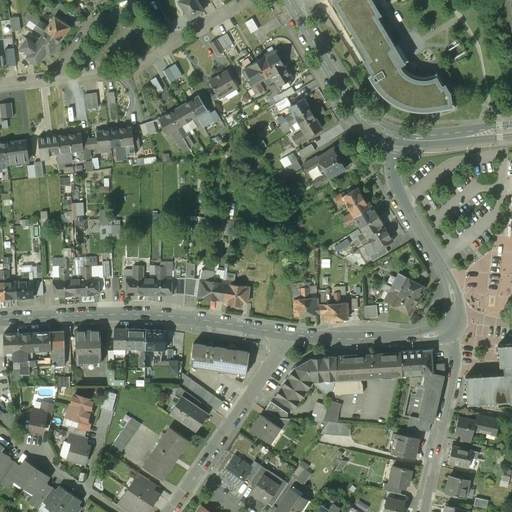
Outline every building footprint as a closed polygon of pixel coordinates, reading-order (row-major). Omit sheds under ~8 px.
[(195,0),(180,0),(179,1),(186,13),(184,15),(185,17),(188,16),(189,17),(188,18),(189,19),(190,18),(195,15),(196,15),(202,12),(201,11),(202,10),(195,0)] [(371,0),(330,0),(352,36),(349,38),(371,75),(367,77),(373,86),(384,98),(398,107),(415,112),(432,112),(454,108),(451,93),(448,93),(436,73),(427,77),(417,77),(408,73),(401,66),(405,64),(378,18),(381,16),(371,0)] [(69,9),(59,3),(55,9),(65,15),(69,9)] [(20,17),(11,19),(12,32),(22,31),(20,17)] [(58,20),(54,17),(48,27),(45,31),(60,41),(65,34),(64,34),(68,29),(61,22),(63,19),(59,17),(58,20)] [(257,29),(251,19),(244,23),(250,33),(257,29)] [(48,27),(39,21),(36,25),(45,31),(48,27)] [(45,31),(36,25),(33,29),(42,35),(45,31)] [(60,41),(45,31),(42,35),(36,44),(46,51),(50,54),(55,47),(56,48),(60,41)] [(227,33),(216,39),(222,50),(233,43),(227,33)] [(36,44),(27,38),(20,49),(23,51),(21,54),(37,65),(46,51),(36,44)] [(216,39),(209,44),(216,56),(223,52),(222,50),(216,39)] [(14,48),(5,49),(7,66),(16,65),(14,48)] [(274,51),(271,53),(271,54),(265,57),(264,57),(274,72),(277,70),(284,66),(278,56),(278,54),(277,52),(274,51)] [(264,57),(254,63),(264,78),(274,72),(264,57)] [(254,63),(248,66),(249,67),(245,70),(252,82),(249,84),(252,88),(256,86),(258,85),(256,82),(258,81),(264,78),(254,63)] [(182,76),(175,64),(168,68),(175,80),(182,76)] [(284,66),(277,70),(279,72),(272,76),(276,83),(278,86),(283,84),(288,81),(291,78),(284,66)] [(221,73),(215,76),(216,77),(209,82),(218,98),(237,87),(227,71),(222,74),(221,73)] [(154,75),(148,78),(153,88),(160,84),(154,75)] [(278,86),(274,89),(275,91),(277,93),(285,88),(283,84),(278,86)] [(291,87),(280,94),(283,99),(294,92),(291,87)] [(96,93),(84,94),(86,109),(98,107),(96,93)] [(198,95),(188,101),(197,116),(207,110),(198,95)] [(303,98),(288,107),(292,113),(295,117),(309,108),(303,98)] [(197,116),(188,101),(178,107),(187,122),(192,119),(197,116)] [(11,103),(0,104),(0,110),(1,118),(13,117),(11,103)] [(321,106),(311,112),(315,118),(325,112),(321,106)] [(178,107),(168,113),(177,128),(182,125),(187,122),(178,107)] [(309,108),(295,117),(297,121),(301,127),(315,118),(311,112),(309,108)] [(207,110),(197,116),(203,126),(203,128),(214,121),(207,110)] [(168,113),(158,119),(167,134),(173,130),(177,128),(168,113)] [(292,113),(284,118),(287,122),(295,117),(292,113)] [(197,116),(192,119),(198,129),(203,126),(197,116)] [(295,117),(287,122),(289,126),(297,121),(295,117)] [(315,118),(301,127),(303,131),(306,137),(307,138),(322,129),(315,118)] [(153,121),(145,123),(149,135),(156,132),(153,121)] [(149,135),(145,123),(139,125),(142,137),(149,135)] [(182,125),(177,128),(183,138),(188,135),(182,125)] [(131,127),(120,128),(122,145),(126,145),(133,144),(132,133),(131,127)] [(120,128),(108,130),(110,147),(116,146),(122,145),(120,128)] [(177,128),(173,130),(179,140),(183,138),(177,128)] [(108,130),(96,131),(97,137),(99,148),(110,147),(108,130)] [(303,131),(297,135),(300,140),(306,137),(303,131)] [(81,133),(69,134),(71,151),(83,150),(81,139),(81,133)] [(69,134),(58,136),(60,153),(71,151),(69,134)] [(58,136),(38,138),(41,159),(50,158),(49,155),(56,154),(56,153),(60,153),(58,136)] [(25,140),(4,142),(4,143),(6,159),(6,164),(27,161),(25,140)] [(313,143),(303,149),(306,155),(317,149),(313,143)] [(122,145),(116,146),(117,160),(127,158),(126,145),(122,145)] [(317,158),(319,162),(322,168),(339,158),(333,148),(326,153),(325,150),(322,152),(323,154),(317,158)] [(60,153),(56,153),(56,154),(57,163),(72,161),(71,151),(60,153)] [(99,155),(92,156),(93,170),(101,169),(99,155)] [(145,156),(145,157),(145,163),(156,162),(156,155),(145,156)] [(316,156),(303,164),(306,170),(319,162),(317,158),(316,156)] [(339,158),(322,168),(325,173),(328,178),(345,168),(339,158)] [(296,161),(283,168),(287,175),(300,167),(296,161)] [(42,162),(34,163),(35,177),(43,176),(42,162)] [(325,173),(312,180),(315,185),(328,178),(325,173)] [(356,187),(342,195),(345,200),(352,211),(349,213),(354,221),(357,220),(361,226),(378,216),(372,206),(371,207),(367,202),(365,203),(356,187)] [(340,192),(334,196),(338,203),(345,200),(342,195),(340,192)] [(74,200),(78,200),(78,198),(66,198),(66,212),(74,212),(74,200)] [(85,223),(85,202),(75,203),(75,223),(85,223)] [(90,217),(90,229),(102,229),(102,237),(113,237),(113,218),(110,218),(110,211),(101,211),(101,217),(90,217)] [(349,213),(342,217),(347,225),(354,221),(349,213)] [(198,217),(188,216),(188,225),(205,226),(206,217),(198,217)] [(378,216),(361,226),(364,233),(367,237),(383,228),(381,224),(382,223),(378,216)] [(383,228),(367,237),(369,240),(375,251),(384,246),(393,241),(384,227),(383,228)] [(364,233),(357,237),(361,244),(369,240),(367,237),(364,233)] [(335,244),(339,250),(352,242),(348,235),(335,244)] [(357,237),(352,240),(357,247),(361,244),(357,237)] [(384,246),(375,251),(368,255),(372,261),(388,252),(384,246)] [(63,258),(54,258),(55,265),(58,265),(58,268),(63,267),(63,261),(63,258)] [(131,261),(124,260),(124,278),(126,278),(126,277),(133,278),(133,266),(133,261),(131,261)] [(172,261),(160,261),(160,266),(160,267),(160,278),(172,278),(172,261)] [(194,264),(186,263),(185,278),(193,279),(194,264)] [(102,265),(91,266),(91,278),(98,277),(98,278),(103,278),(103,277),(102,265)] [(98,277),(91,278),(91,266),(85,266),(86,278),(87,295),(99,295),(98,278),(98,277)] [(214,272),(201,270),(200,280),(213,281),(214,272)] [(32,271),(21,272),(21,281),(27,281),(33,281),(32,271)] [(398,274),(391,287),(399,291),(406,278),(398,274)] [(133,278),(126,277),(126,278),(126,294),(138,294),(138,278),(133,278)] [(69,279),(64,279),(65,296),(76,296),(75,278),(69,279)] [(81,278),(75,278),(76,296),(87,295),(86,278),(81,278)] [(143,278),(138,278),(138,294),(149,295),(149,278),(143,278)] [(155,278),(149,278),(149,295),(160,295),(160,278),(155,278)] [(172,278),(160,278),(160,295),(171,295),(172,278)] [(185,278),(175,278),(174,295),(184,295),(185,278)] [(193,279),(185,278),(184,295),(194,296),(196,279),(193,279)] [(423,286),(406,278),(399,291),(417,300),(423,288),(424,288),(424,287),(423,286)] [(59,279),(52,280),(53,297),(65,296),(64,279),(59,279)] [(225,281),(217,279),(217,282),(213,281),(210,299),(218,300),(218,299),(223,300),(225,281)] [(213,281),(200,280),(198,296),(202,297),(202,298),(210,299),(213,281)] [(21,281),(15,282),(16,298),(27,298),(27,281),(21,281)] [(234,282),(225,281),(223,300),(222,303),(241,306),(241,302),(246,303),(249,286),(233,284),(234,282)] [(9,282),(4,282),(5,299),(8,299),(16,298),(15,282),(9,282)] [(391,287),(384,300),(392,304),(399,291),(391,287)] [(316,291),(316,297),(317,304),(327,303),(326,291),(316,291)] [(417,300),(399,291),(392,304),(409,313),(408,313),(410,314),(411,313),(410,313),(417,300)] [(310,297),(305,298),(306,315),(317,314),(316,304),(317,304),(316,297),(310,297)] [(299,298),(293,299),(294,316),(306,315),(305,298),(299,298)] [(317,304),(316,304),(317,314),(324,313),(324,321),(347,319),(346,303),(340,303),(334,303),(327,303),(317,304)] [(364,306),(365,317),(376,316),(376,306),(364,306)] [(126,330),(114,329),(114,349),(126,349),(126,330)] [(145,330),(126,330),(126,349),(142,349),(145,349),(145,330)] [(165,331),(145,330),(145,349),(147,350),(165,350),(165,331)] [(101,332),(75,332),(76,364),(101,363),(101,332)] [(51,333),(35,334),(36,352),(51,351),(51,333)] [(63,333),(51,333),(51,351),(51,359),(53,359),(53,365),(51,365),(51,367),(63,367),(63,333)] [(35,334),(19,335),(19,362),(27,361),(26,352),(31,352),(36,352),(35,334)] [(19,335),(4,335),(4,353),(13,353),(13,362),(19,362),(19,335)] [(235,347),(229,346),(229,349),(213,347),(213,344),(207,343),(207,346),(193,344),(190,365),(246,374),(249,352),(234,350),(235,347)] [(511,344),(504,345),(498,345),(498,348),(496,348),(496,353),(498,353),(499,366),(503,366),(504,375),(500,375),(500,374),(465,376),(467,404),(511,401),(511,344)] [(429,350),(400,352),(402,375),(428,373),(431,373),(431,366),(429,350)] [(400,352),(336,357),(336,379),(335,380),(359,379),(360,379),(372,379),(372,378),(402,376),(402,375),(400,352)] [(312,382),(313,381),(336,379),(336,357),(336,356),(310,358),(293,368),(312,382)] [(443,365),(431,366),(431,373),(428,373),(425,389),(423,396),(437,399),(443,372),(443,365)] [(29,375),(29,367),(19,367),(19,370),(19,375),(29,375)] [(293,410),(312,382),(293,368),(274,397),(293,410)] [(110,384),(126,384),(126,378),(116,378),(116,369),(110,369),(110,384)] [(223,401),(181,372),(179,387),(201,402),(215,412),(223,401)] [(71,377),(58,377),(58,387),(72,387),(71,377)] [(336,379),(313,381),(312,382),(323,390),(323,392),(331,395),(335,380),(336,379)] [(359,379),(335,380),(331,395),(363,392),(362,385),(360,379),(359,379)] [(201,402),(180,387),(179,387),(178,387),(175,393),(183,399),(183,398),(198,408),(201,402)] [(417,387),(414,398),(411,397),(407,415),(409,416),(418,418),(423,396),(425,389),(417,387)] [(86,397),(81,395),(80,396),(74,394),(71,406),(89,411),(92,400),(86,398),(86,397)] [(437,399),(423,396),(418,418),(430,421),(432,421),(437,399)] [(198,408),(183,398),(183,399),(172,415),(196,430),(207,414),(198,408)] [(328,405),(323,421),(329,421),(337,423),(337,419),(338,415),(341,404),(329,400),(328,405)] [(271,401),(264,411),(275,418),(276,418),(287,419),(287,413),(271,401)] [(316,401),(310,420),(323,421),(328,405),(316,401)] [(54,404),(42,402),(41,410),(46,411),(45,421),(50,422),(54,404)] [(89,411),(71,406),(68,417),(74,419),(73,420),(79,422),(79,421),(86,423),(86,422),(89,411)] [(41,410),(33,409),(29,429),(42,432),(45,421),(46,411),(41,410)] [(272,443),(283,428),(273,421),(264,415),(253,430),(272,443)] [(499,419),(480,415),(479,420),(477,430),(496,434),(499,419)] [(418,418),(409,416),(408,429),(411,429),(429,431),(430,421),(418,418)] [(479,420),(458,416),(454,433),(461,435),(471,437),(473,429),(477,430),(479,420)] [(132,418),(111,447),(120,453),(141,424),(132,418)] [(284,429),(291,419),(287,419),(276,418),(275,418),(273,421),(283,428),(284,429)] [(86,423),(79,421),(79,422),(77,428),(86,431),(88,431),(90,424),(86,422),(86,423)] [(329,421),(328,433),(347,435),(348,423),(337,423),(329,421)] [(77,428),(69,426),(67,432),(69,433),(85,437),(86,431),(77,428)] [(170,427),(143,467),(162,480),(189,440),(170,427)] [(394,428),(393,433),(394,434),(405,436),(407,429),(394,428)] [(85,437),(69,433),(67,442),(71,444),(72,442),(85,445),(87,437),(85,437)] [(405,436),(394,434),(392,444),(393,445),(392,452),(416,457),(420,439),(409,437),(405,436)] [(471,437),(461,435),(460,440),(470,443),(471,437)] [(85,445),(72,442),(71,444),(67,459),(84,464),(89,447),(85,445)] [(485,446),(472,443),(471,449),(472,450),(477,451),(483,453),(485,446)] [(0,445),(0,469),(7,459),(8,457),(1,452),(3,448),(0,445)] [(471,449),(452,445),(448,462),(468,467),(472,450),(471,449)] [(477,451),(472,450),(468,467),(473,468),(477,451)] [(249,470),(232,458),(222,473),(240,485),(247,474),(250,470),(249,470)] [(7,459),(0,469),(0,481),(1,482),(6,475),(14,463),(7,459)] [(255,461),(249,470),(250,470),(247,474),(252,478),(260,465),(255,461)] [(335,469),(341,473),(347,465),(341,461),(335,469)] [(20,468),(13,480),(24,487),(36,470),(25,462),(20,468)] [(302,462),(292,476),(303,483),(310,473),(306,470),(308,466),(302,462)] [(20,468),(14,463),(6,475),(13,480),(20,468)] [(266,469),(260,465),(252,478),(257,481),(260,477),(261,478),(262,475),(266,469)] [(411,469),(392,465),(390,475),(394,476),(392,484),(392,485),(401,486),(405,487),(407,479),(409,479),(411,469)] [(36,470),(24,487),(35,495),(36,495),(44,483),(48,478),(36,470)] [(149,480),(138,473),(133,480),(135,481),(136,480),(145,486),(149,480)] [(471,480),(449,474),(445,492),(465,497),(467,486),(469,487),(471,480)] [(13,480),(6,475),(1,482),(8,487),(13,480)] [(277,485),(262,475),(261,478),(276,488),(278,485),(277,485)] [(261,478),(260,477),(257,481),(250,492),(266,503),(276,488),(261,478)] [(145,486),(136,480),(135,481),(129,490),(150,504),(157,495),(158,495),(145,486)] [(44,483),(36,495),(43,500),(50,490),(51,488),(44,483)] [(401,486),(392,485),(392,484),(389,484),(387,490),(400,493),(401,486)] [(283,489),(278,485),(276,488),(266,503),(271,506),(283,489)] [(47,505),(46,507),(53,511),(57,511),(69,494),(59,487),(55,494),(47,505)] [(43,500),(42,502),(47,505),(55,494),(50,490),(43,500)] [(145,511),(150,504),(129,490),(123,499),(122,500),(131,506),(140,511),(145,511)] [(298,511),(306,501),(290,490),(276,510),(279,511),(298,511)] [(69,494),(57,511),(71,511),(75,507),(79,501),(69,494)] [(485,498),(471,494),(469,504),(483,507),(485,498)] [(35,495),(30,502),(38,508),(42,502),(43,500),(36,495),(35,495)] [(401,511),(404,501),(386,497),(382,511),(401,511)] [(131,506),(122,500),(123,499),(121,498),(117,503),(128,511),(129,509),(131,506)] [(80,511),(79,511),(86,511),(87,511),(98,511),(85,503),(82,507),(80,511)]
